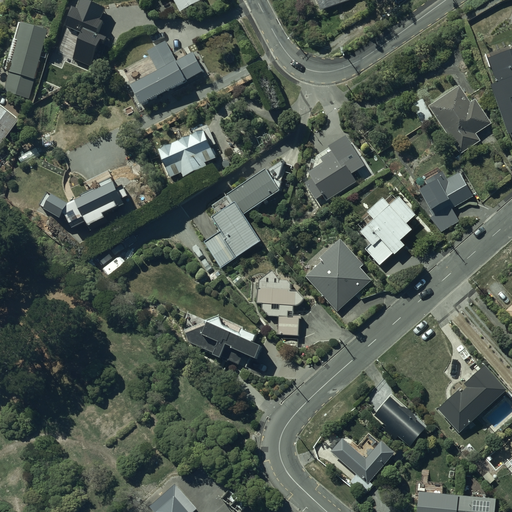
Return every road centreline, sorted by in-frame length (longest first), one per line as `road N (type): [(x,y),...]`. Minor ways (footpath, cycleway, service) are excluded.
road 1 (unclassified): [(511,219),(281,430),(286,471),(327,511)]
road 2 (unclassified): [(257,0),(291,57),(322,71),(357,62),(447,0)]
